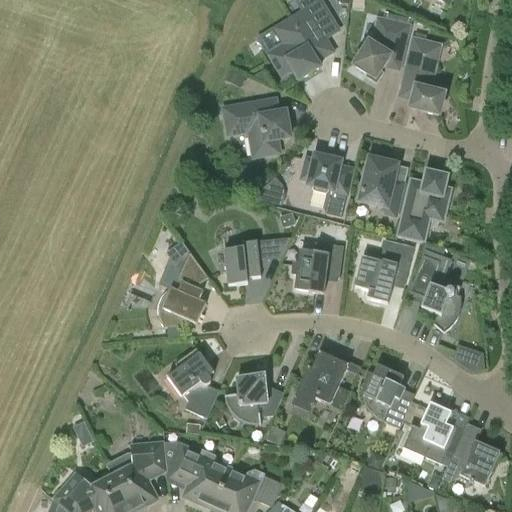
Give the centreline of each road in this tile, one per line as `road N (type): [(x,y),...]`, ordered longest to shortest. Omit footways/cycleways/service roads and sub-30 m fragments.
road 1 (residential): [(511,420),(387,336),(336,324),(248,329)]
road 2 (residential): [(511,400),(504,174)]
road 3 (residential): [(484,148),(443,147),(336,119)]
road 4 (residential): [(484,148),(508,0)]
